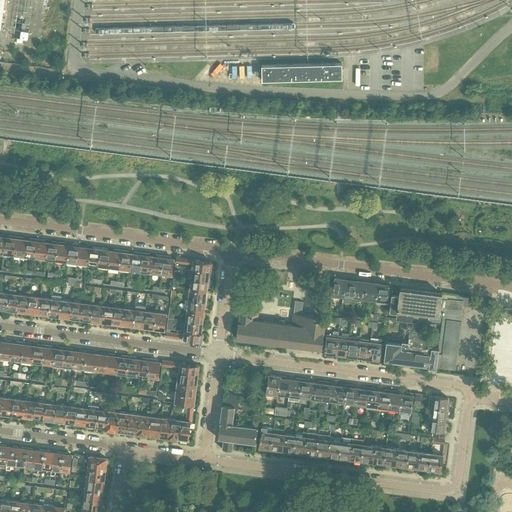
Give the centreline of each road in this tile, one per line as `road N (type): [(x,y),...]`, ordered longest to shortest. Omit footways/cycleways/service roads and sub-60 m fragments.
road 1 (residential): [(470,396),(448,491),(204,459)]
road 2 (residential): [(233,251),(511,289)]
road 3 (residential): [(218,354),(454,384),(470,396)]
road 4 (residential): [(0,220),(233,251)]
road 5 (residential): [(218,354),(0,326)]
road 6 (residential): [(0,430),(127,450)]
